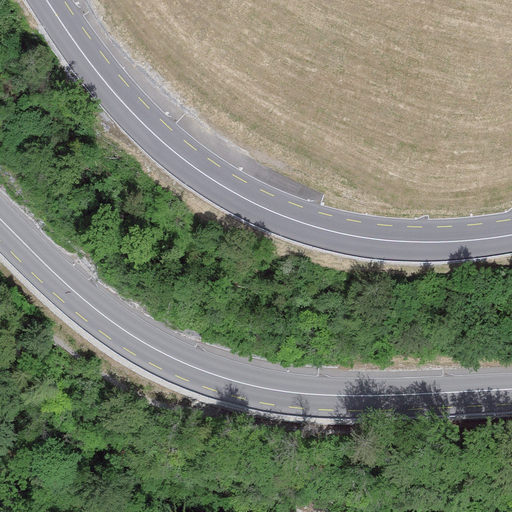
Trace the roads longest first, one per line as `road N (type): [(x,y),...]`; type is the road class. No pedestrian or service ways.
road 1 (secondary): [(0,218),(104,316),(222,378),(347,396),(511,388)]
road 2 (secondary): [(511,235),(448,242),(350,235),(237,194),(142,122),(47,0)]
